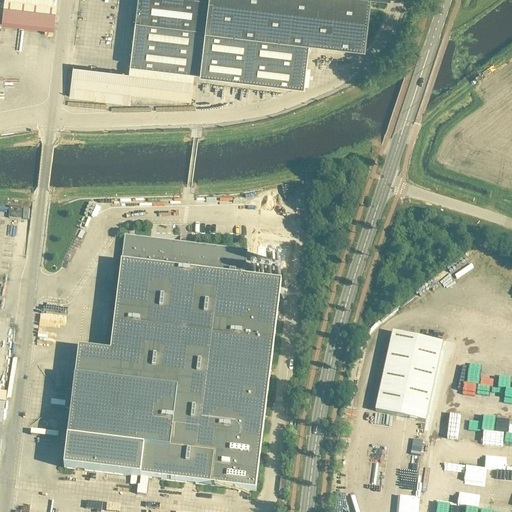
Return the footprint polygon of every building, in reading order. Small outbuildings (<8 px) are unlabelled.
[(56,0),(3,0),(1,26),(53,32),(56,0)] [(137,0),(130,66),(304,86),(309,42),(365,49),(370,0),(137,0)] [(198,202),(198,210),(209,210),(208,201),(198,202)] [(21,208),(9,207),(9,219),(21,220),(21,208)] [(79,349),(68,439),(64,469),(140,478),(256,493),(281,283),(244,278),(247,252),(125,237),(111,353),(79,349)] [(425,423),(443,344),(393,333),(375,412),(425,423)] [(53,427),(24,425),(21,473),(50,475),(53,427)] [(279,493),(286,493),(287,479),(281,479),(279,493)]
